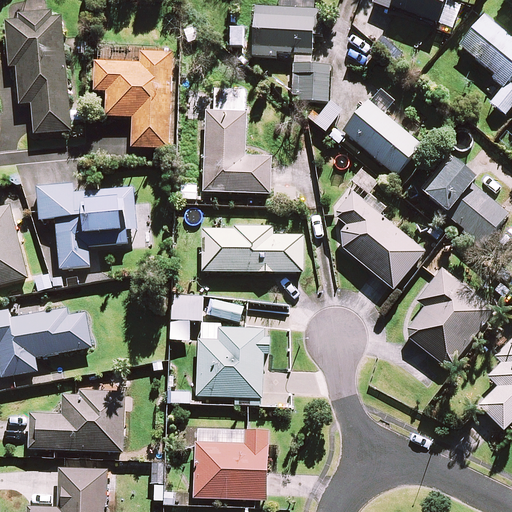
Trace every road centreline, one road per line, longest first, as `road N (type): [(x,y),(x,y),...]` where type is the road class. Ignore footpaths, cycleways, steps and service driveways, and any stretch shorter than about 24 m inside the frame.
road 1 (residential): [(371,468),(447,474),(511,505)]
road 2 (residential): [(340,344),(347,400),(371,468)]
